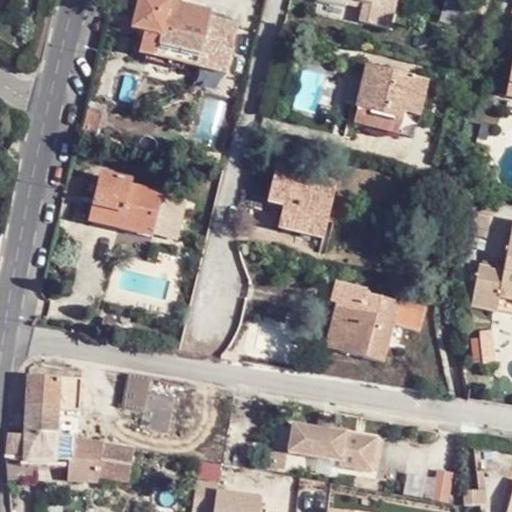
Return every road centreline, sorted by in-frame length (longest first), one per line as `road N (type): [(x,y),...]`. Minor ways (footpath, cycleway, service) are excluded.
road 1 (residential): [(511,423),(1,337)]
road 2 (tertiary): [(1,337),(54,103)]
